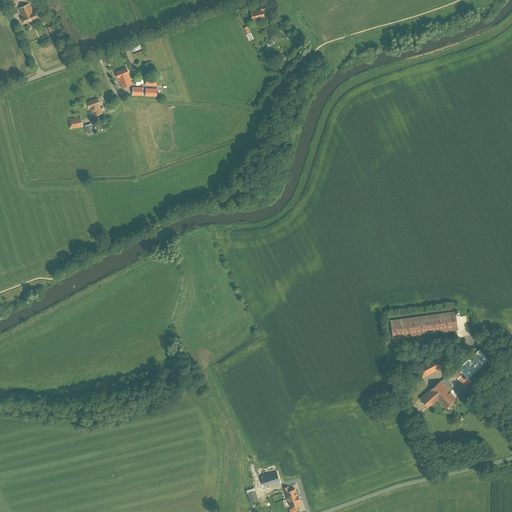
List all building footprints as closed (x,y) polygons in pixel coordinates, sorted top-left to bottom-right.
[(33,13),(29,4),(19,8),(22,17),(21,18),(24,24),(38,18),(36,12),(33,13)] [(263,11),(269,10),(268,4),(261,5),(261,8),(258,9),(259,10),(254,10),(251,10),(253,21),(264,19),(263,11)] [(129,74),(129,73),(127,68),(116,72),(118,78),(122,88),(133,84),(128,74),(129,74)] [(156,86),(157,77),(146,77),(146,86),(156,86)] [(143,96),(143,87),(133,87),(132,95),(143,96)] [(102,113),(99,104),(97,99),(87,102),(89,108),(90,108),(93,117),(102,113)] [(71,129),(82,127),(81,117),(69,119),(71,129)] [(94,131),(93,129),(91,124),(85,126),(87,132),(87,134),(94,131)] [(455,312),(391,321),(393,340),(458,331),(455,312)] [(478,350),(452,374),(464,387),(469,383),(466,379),(488,360),(478,350)] [(415,367),(421,378),(444,366),(438,355),(415,367)] [(419,395),(430,409),(434,406),(438,402),(442,408),(456,397),(441,378),(421,394),(419,395)] [(261,476),(264,486),(280,481),(276,471),(261,476)] [(296,489),(285,492),(289,507),(301,503),(296,489)] [(255,491),(247,493),(250,503),(258,501),(255,491)] [(270,504),(270,505),(282,501),(280,494),(268,498),(269,502),(265,503),(266,505),(270,504)] [(270,505),(272,511),(284,511),(282,501),(270,505)]
